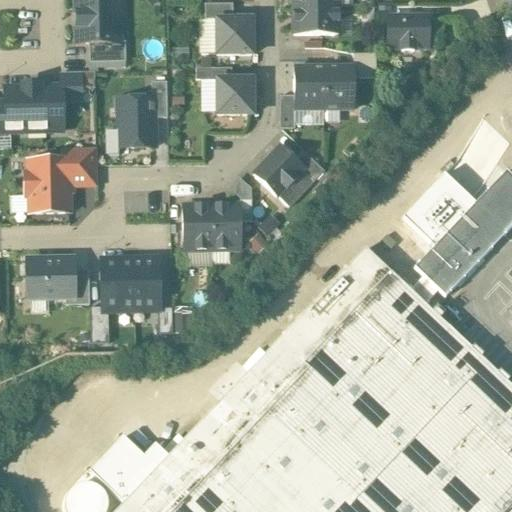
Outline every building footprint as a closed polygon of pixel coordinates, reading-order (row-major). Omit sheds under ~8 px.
[(70,0),(72,46),(85,45),(119,44),(117,0),(70,0)] [(338,0),(292,0),(293,9),(338,9),(338,0)] [(232,6),(204,6),(204,22),(216,22),(232,22),(232,6)] [(338,9),(293,9),(293,37),(338,37),(338,9)] [(427,19),(387,19),(387,51),(401,51),(401,53),(413,53),(413,51),(427,51),(427,19)] [(232,22),(216,22),(216,57),(251,57),(251,22),(232,22)] [(119,44),(85,45),(86,62),(124,61),(124,44),(119,44)] [(375,56),(352,56),(352,70),(352,80),(375,80),(375,56)] [(231,70),(195,70),(195,82),(216,82),(231,82),(231,70)] [(323,70),(293,70),(293,112),(323,112),(323,70)] [(352,70),(323,70),(323,112),(353,112),(352,80),(352,70)] [(231,82),(216,82),(216,117),(251,117),(251,82),(231,82)] [(0,134),(62,134),(61,92),(40,93),(40,89),(24,89),(24,93),(7,93),(7,107),(0,106),(0,134)] [(156,105),(114,107),(115,148),(157,147),(156,105)] [(280,148),(252,177),(275,199),(285,189),(286,191),(295,182),(293,180),(300,173),(303,170),(292,161),(280,148)] [(323,173),(301,152),(292,161),(303,170),(300,173),(313,184),(323,173)] [(65,167),(26,167),(27,222),(73,221),(72,193),(96,193),(96,155),(64,156),(65,167)] [(157,470),(116,511),(506,511),(511,506),(511,390),(423,307),(437,292),(444,299),(511,228),(511,179),(506,173),(475,206),(434,249),(414,270),(423,279),(409,294),(364,251),(168,458),(157,470)] [(401,219),(434,249),(475,206),(456,189),(442,176),(401,219)] [(251,224),(250,201),(238,201),(238,206),(238,207),(239,224),(251,224)] [(209,207),(181,208),(182,253),(210,252),(209,207)] [(238,207),(209,207),(210,252),(239,252),(239,224),(238,207)] [(26,256),(27,297),(76,296),(75,255),(26,256)] [(156,284),(155,261),(131,262),(100,262),(100,282),(102,282),(103,310),(103,311),(107,311),(115,310),(116,316),(135,316),(135,312),(158,311),(158,284),(156,284)] [(108,345),(107,311),(103,311),(103,310),(89,310),(90,346),(108,345)] [(170,311),(158,311),(159,336),(171,336),(170,311)] [(154,445),(143,457),(157,470),(168,458),(154,445)]
